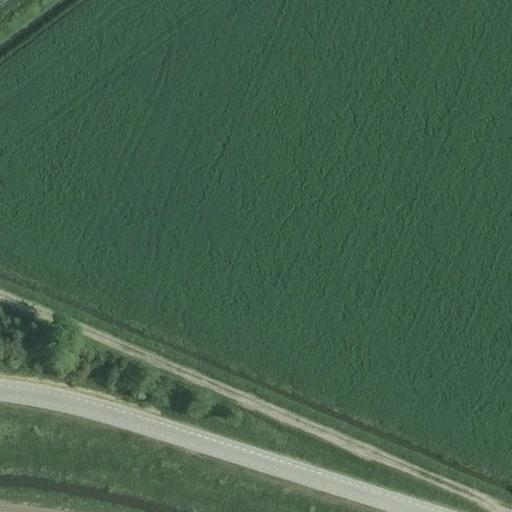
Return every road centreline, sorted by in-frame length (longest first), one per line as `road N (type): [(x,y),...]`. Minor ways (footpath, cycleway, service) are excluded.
road 1 (track): [(497,511),(0,295)]
road 2 (unclassified): [(0,392),(107,415),(414,511)]
